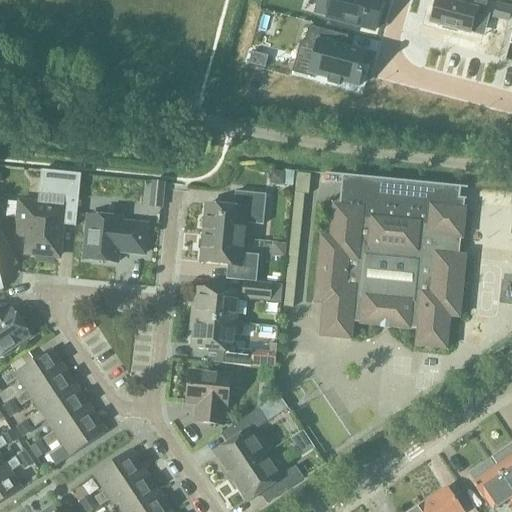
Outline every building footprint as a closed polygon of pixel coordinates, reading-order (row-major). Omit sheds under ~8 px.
[(332,0),(328,18),(327,20),(374,32),(382,3),(371,0),(332,0)] [(437,0),(431,24),(444,28),(443,29),(456,33),(457,31),(469,34),(473,22),(482,25),(488,0),(486,0),(445,0),(445,2),(437,0)] [(309,27),(304,45),(317,49),(310,75),(329,80),(328,84),(340,87),(341,83),(359,88),(364,72),(361,71),(365,54),(337,47),(340,35),(309,27)] [(264,69),(267,57),(251,53),(248,65),(264,69)] [(271,171),(271,178),(277,186),(283,186),(284,173),(271,171)] [(65,200),(78,202),(81,176),(42,172),(39,196),(65,198),(65,200)] [(294,194),(308,196),(310,175),(296,174),(294,194)] [(339,206),(333,206),(330,239),(321,238),(314,305),(324,306),(321,338),(351,341),(353,324),(360,324),(360,326),(410,330),(410,329),(418,330),(416,348),(446,351),(450,318),(459,319),(465,257),(459,257),(461,240),(462,240),(465,209),(464,209),(464,201),(466,201),(466,200),(460,199),(461,189),(467,190),(467,188),(326,175),(326,176),(342,177),(339,206)] [(153,183),(150,207),(162,208),(165,184),(153,183)] [(204,236),(243,240),(245,224),(263,226),(266,196),(236,193),(234,209),(207,206),(206,218),(201,220),(200,229),(204,232),(204,236)] [(27,255),(59,258),(62,226),(64,208),(38,206),(28,205),(12,203),(8,202),(7,218),(19,219),(17,236),(29,237),(27,255)] [(144,255),(147,227),(121,224),(121,220),(89,217),(85,261),(117,264),(118,252),(144,255)] [(0,290),(2,290),(0,283),(0,275),(18,266),(0,230),(0,290)] [(227,281),(245,282),(256,284),(259,257),(242,255),(243,240),(204,236),(204,239),(199,241),(198,249),(202,252),(201,264),(228,267),(227,281)] [(286,245),(273,243),(272,251),(277,257),(285,258),(286,245)] [(256,284),(245,282),(243,299),(280,303),(282,286),(256,284)] [(193,320),(235,324),(238,294),(199,290),(197,307),(194,307),(193,320)] [(0,357),(30,338),(12,311),(0,319),(0,357)] [(235,324),(193,320),(191,332),(194,333),(192,350),(224,353),(223,365),(251,368),(252,352),(233,350),(235,324)] [(18,402),(64,372),(50,351),(15,374),(13,371),(3,378),(8,386),(18,379),(27,392),(16,399),(18,402)] [(78,392),(64,372),(18,402),(22,407),(32,400),(40,412),(30,419),(32,423),(78,392)] [(197,424),(223,426),(225,407),(227,408),(230,378),(190,374),(187,403),(199,405),(197,424)] [(333,451),(370,429),(354,403),(342,410),(324,381),(290,401),(305,426),(314,420),(333,451)] [(92,413),(78,392),(32,423),(35,428),(46,421),(54,433),(43,440),(46,443),(92,413)] [(3,409),(9,417),(19,410),(14,402),(3,409)] [(229,481),(264,457),(250,435),(267,424),(258,411),(223,434),(223,435),(235,427),(241,436),(215,454),(224,468),(222,470),(229,481)] [(92,413),(46,443),(49,448),(59,441),(70,458),(106,434),(92,413)] [(16,429),(22,436),(32,429),(27,422),(16,429)] [(7,434),(2,437),(4,441),(6,442),(8,446),(9,447),(13,444),(18,441),(15,436),(11,431),(7,434)] [(40,442),(30,449),(36,457),(46,450),(40,442)] [(511,446),(490,461),(511,493),(511,499),(510,501),(511,503),(511,446)] [(21,455),(16,458),(21,464),(25,471),(30,468),(34,465),(30,458),(25,451),(21,455)] [(98,504),(144,473),(130,452),(94,476),(105,492),(95,499),(98,504)] [(264,457),(229,481),(235,491),(238,489),(248,504),(274,486),(281,496),(304,481),(296,468),(279,479),(264,457)] [(0,504),(4,502),(21,490),(16,482),(11,474),(16,470),(21,467),(18,462),(16,458),(10,462),(5,465),(7,469),(0,473),(0,504)] [(511,493),(490,461),(467,477),(483,501),(485,500),(493,511),(510,500),(511,498),(511,493)] [(130,511),(158,494),(144,473),(98,504),(100,508),(111,501),(118,511),(130,511)] [(460,511),(447,491),(424,506),(427,511),(460,511)] [(169,511),(158,494),(130,511),(169,511)] [(79,503),(85,511),(93,511),(98,509),(89,496),(79,503)]
